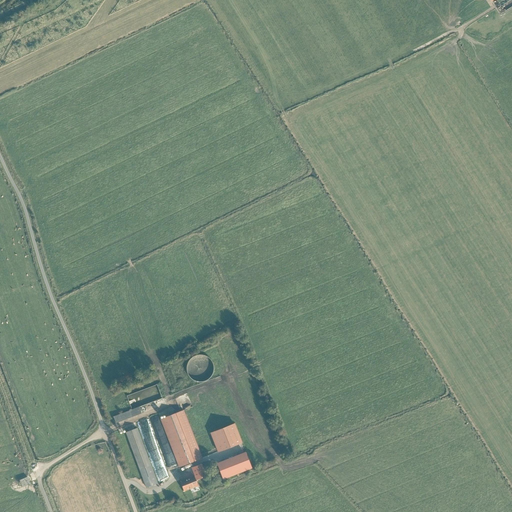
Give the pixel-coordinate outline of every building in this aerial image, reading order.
[(187,369),(188,372),(190,376),(192,378),(196,380),(199,381),(203,381),(207,379),(210,377),(212,374),(213,370),(214,367),(213,363),(211,359),(208,357),(205,355),(201,354),(197,354),(194,356),(191,358),(188,361),(187,365),(187,369)] [(127,396),(132,410),(139,407),(162,399),(157,385),(127,396)] [(113,417),(116,424),(141,414),(139,407),(132,410),(113,417)] [(185,408),(161,418),(179,465),(203,455),(185,408)] [(235,421),(213,431),(220,449),(243,439),(235,421)] [(127,431),(147,487),(159,483),(138,427),(127,431)] [(246,452),(217,463),(223,479),(252,468),(246,452)] [(195,475),(196,479),(207,475),(202,463),(192,467),(195,475)] [(195,475),(179,481),(183,491),(198,485),(196,479),(195,475)] [(19,479),(22,486),(30,483),(27,476),(19,479)]
